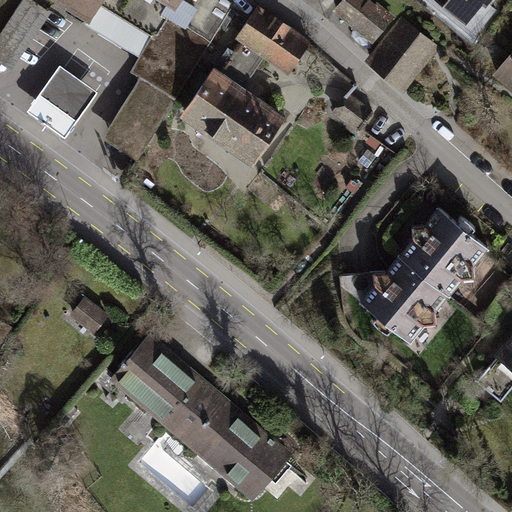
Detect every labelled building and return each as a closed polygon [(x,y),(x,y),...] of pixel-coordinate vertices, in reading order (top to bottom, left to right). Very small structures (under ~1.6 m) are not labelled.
[(50,11),(33,0),(21,0),(0,32),(0,61),(11,69),(50,11)] [(58,0),(91,19),(100,4),(102,0),(58,0)] [(168,17),(186,27),(198,8),(184,0),(180,0),(179,0),(169,0),(162,13),(168,17)] [(372,43),(393,18),(371,0),(341,0),(333,10),(372,43)] [(489,0),(450,0),(473,19),(489,0)] [(139,158),(210,42),(186,27),(168,17),(156,38),(100,4),(91,19),(86,26),(138,58),(130,72),(141,78),(124,105),(130,108),(110,140),(139,158)] [(302,44),(254,12),(238,36),(285,68),(302,44)] [(441,51),(402,18),(368,59),(407,92),(441,51)] [(511,52),(501,66),(511,74),(511,52)] [(97,91),(58,63),(26,109),(65,136),(97,91)] [(288,117),(215,69),(184,117),(256,164),(288,117)] [(368,134),(376,108),(347,99),(339,125),(368,134)] [(484,250),(437,211),(361,302),(408,341),(484,250)] [(98,336),(113,319),(87,298),(73,316),(98,336)] [(511,371),(511,322),(488,351),(511,371)] [(281,447),(146,334),(108,379),(244,492),(281,447)]
